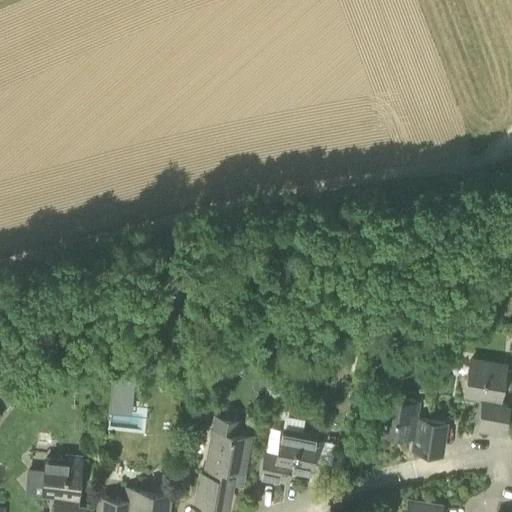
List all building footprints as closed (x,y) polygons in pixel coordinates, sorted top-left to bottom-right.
[(479,426),(504,431),(508,405),(499,404),(505,363),(471,358),(466,392),(484,395),(479,426)] [(415,446),(440,450),(445,421),(414,416),(417,400),(383,394),(378,428),(417,434),(415,446)] [(198,497),(227,503),(232,476),(240,478),(248,433),(238,431),(240,418),(213,412),(210,426),(215,427),(207,471),(203,471),(198,497)] [(286,479),(289,464),(310,468),(317,428),(303,426),(302,432),(282,428),(278,451),(266,449),(262,474),(286,479)] [(54,511),(83,511),(84,502),(76,501),(81,455),(67,453),(66,460),(46,457),(43,492),(57,493),(54,511)] [(98,511),(166,511),(169,490),(127,486),(126,498),(100,495),(98,511)] [(440,511),(441,505),(441,502),(409,498),(407,511),(440,511)]
